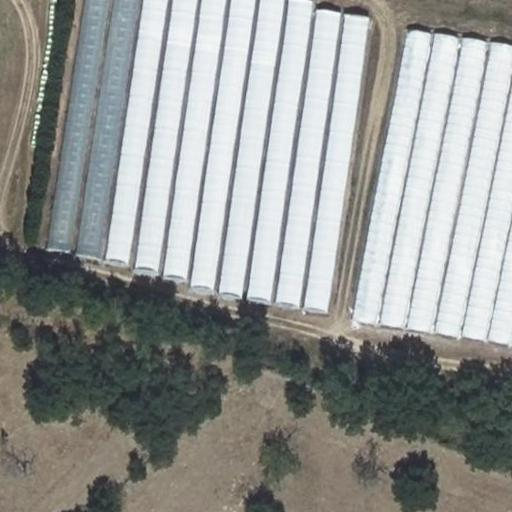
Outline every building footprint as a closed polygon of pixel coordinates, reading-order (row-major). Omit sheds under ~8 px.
[(84,0),(46,249),(73,253),(112,0),(84,0)] [(114,0),(75,254),(101,259),(141,0),(114,0)] [(168,0),(143,0),(104,261),(128,265),(168,0)] [(173,0),(134,269),(156,272),(195,0),(173,0)] [(226,0),(201,0),(163,277),(187,280),(226,0)] [(255,0),(230,0),(189,288),(213,291),(255,0)] [(283,0),(260,0),(218,295),(241,298),(283,0)] [(314,1),(308,0),(290,0),(248,298),(271,301),(314,1)] [(340,14),(317,11),(276,302),(298,306),(340,14)] [(368,18),(345,15),(304,306),(326,310),(368,18)] [(409,31),(351,321),(373,326),(431,35),(409,31)] [(437,35),(379,325),(401,329),(459,39),(437,35)] [(464,38),(406,328),(429,332),(486,42),(464,38)] [(511,46),(493,42),(435,333),(457,337),(511,62),(511,46)] [(511,89),(463,337),(485,341),(511,204),(511,89)] [(511,219),(488,341),(510,345),(511,334),(511,219)]
